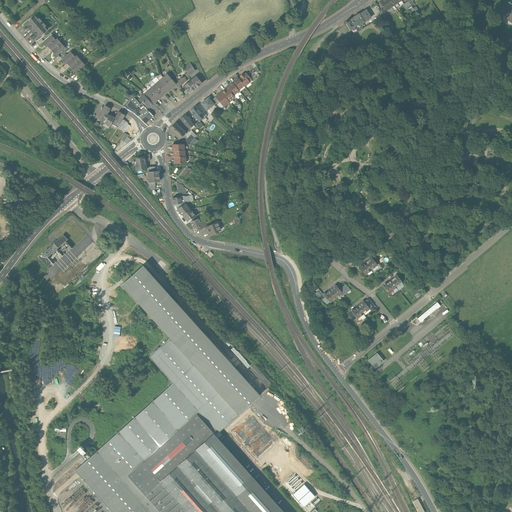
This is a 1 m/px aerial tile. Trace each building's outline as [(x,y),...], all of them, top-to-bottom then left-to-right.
[(389,0),(380,0),(378,1),(384,10),(393,5),(389,0)] [(365,9),(358,13),(357,14),(362,22),(363,22),(363,21),(370,17),(365,9)] [(385,14),(382,9),(379,10),(384,20),(388,18),(385,14)] [(506,13),(502,17),(508,23),(511,19),(509,17),(506,13)] [(35,16),(32,19),(31,18),(29,21),(26,24),(30,27),(33,30),(42,22),(39,18),(38,19),(35,16)] [(353,17),(345,22),(345,21),(344,22),(345,23),(346,23),(350,29),(355,26),(354,25),(357,24),(358,25),(359,24),(354,16),(353,16),(353,17)] [(42,22),(33,30),(36,33),(35,33),(38,37),(41,35),(44,33),(44,32),(47,29),(44,26),(45,25),(42,22)] [(44,41),(43,42),(47,47),(48,46),(55,40),(51,35),(44,41)] [(55,40),(48,46),(52,50),(61,43),(57,38),(55,40)] [(61,43),(52,50),(57,55),(58,54),(65,48),(61,43)] [(62,59),(66,64),(67,63),(67,62),(74,56),(70,52),(62,59)] [(74,56),(67,62),(72,67),(80,60),(76,55),(74,56)] [(80,60),(72,67),(76,72),(79,69),(85,65),(80,60)] [(190,63),(185,67),(186,70),(188,72),(185,74),(187,76),(195,70),(190,63)] [(176,76),(172,69),(167,73),(175,83),(178,81),(178,80),(176,76)] [(249,72),(246,74),(250,78),(252,81),(254,79),(252,76),(249,72)] [(175,83),(167,73),(163,77),(171,87),(175,83)] [(246,73),(244,74),(242,73),(240,75),(241,77),(243,80),(241,81),(244,85),(244,86),(249,82),(248,80),(250,78),(246,74),(246,73)] [(196,76),(190,81),(195,88),(202,83),(196,76)] [(171,87),(163,77),(159,80),(168,90),(171,87)] [(238,78),(237,77),(234,80),(235,81),(237,84),(235,86),(238,90),(244,85),(241,81),(243,80),(241,77),(238,78)] [(168,90),(159,80),(155,84),(164,94),(168,90)] [(190,81),(183,86),(189,93),(195,88),(190,81)] [(232,90),(230,91),(233,95),(239,90),(238,90),(235,86),(237,84),(235,81),(233,83),(232,83),(229,85),(230,86),(232,90)] [(164,94),(155,84),(151,87),(160,97),(164,94)] [(230,86),(225,90),(224,89),(221,92),(228,101),(234,96),(233,95),(230,91),(232,90),(230,86)] [(160,97),(151,87),(147,90),(156,101),(160,97)] [(156,101),(147,90),(143,94),(152,104),(156,101)] [(221,92),(215,97),(219,102),(223,106),(229,102),(228,101),(221,92)] [(152,104),(143,94),(140,97),(143,102),(148,107),(152,104)] [(213,104),(208,97),(201,103),(207,110),(213,104)] [(132,102),(131,101),(128,105),(128,104),(125,108),(135,114),(137,111),(138,110),(136,107),(132,102)] [(98,117),(98,119),(103,122),(104,119),(106,120),(109,115),(107,114),(110,108),(105,105),(98,117)] [(201,112),(196,105),(190,110),(195,117),(199,114),(202,119),(205,117),(201,112)] [(146,109),(144,107),(141,110),(149,119),(152,116),(146,109)] [(138,116),(140,119),(145,123),(149,119),(141,110),(139,112),(141,114),(138,116)] [(118,111),(112,123),(117,127),(119,124),(122,118),(124,114),(118,111)] [(193,125),(185,114),(180,118),(185,125),(186,125),(189,128),(193,125)] [(109,115),(106,120),(105,123),(110,125),(113,119),(114,117),(111,116),(110,116),(109,115)] [(128,122),(122,118),(119,124),(117,127),(118,128),(124,132),(126,130),(126,129),(129,126),(127,124),(128,122)] [(175,122),(168,129),(173,133),(174,135),(179,139),(185,132),(175,122)] [(195,136),(196,135),(191,129),(185,134),(188,137),(185,140),(188,143),(192,139),(195,143),(198,140),(195,136)] [(144,156),(136,157),(137,164),(135,164),(136,170),(145,169),(146,169),(146,167),(145,161),(145,156),(144,156)] [(189,164),(179,177),(183,180),(186,182),(191,175),(188,173),(191,170),(190,169),(193,166),(189,164)] [(156,171),(148,172),(148,176),(147,178),(147,180),(149,180),(149,182),(155,182),(159,181),(158,171),(156,171)] [(180,196),(172,198),(174,204),(182,202),(181,199),(180,196)] [(189,209),(184,203),(177,208),(182,214),(189,209)] [(189,209),(182,214),(187,221),(190,218),(191,219),(196,216),(192,211),(191,211),(189,209)] [(198,218),(190,222),(193,228),(195,227),(197,230),(205,226),(207,225),(204,219),(199,221),(198,218)] [(207,225),(205,226),(210,235),(215,232),(217,231),(221,229),(220,229),(217,221),(207,225)] [(68,240),(63,235),(39,257),(50,269),(55,265),(48,257),(68,240)] [(368,257),(364,261),(370,268),(376,262),(370,255),(367,257),(368,257)] [(364,261),(360,264),(359,263),(357,265),(363,273),(370,268),(364,261)] [(257,397),(260,395),(143,265),(122,284),(171,338),(238,414),(257,397)] [(395,273),(393,274),(393,275),(389,279),(395,285),(401,280),(395,273)] [(389,279),(385,282),(385,281),(383,283),(389,290),(395,285),(389,279)] [(341,291),(334,283),(332,285),(333,286),(329,289),(335,296),(341,291)] [(322,293),(318,288),(313,292),(317,296),(322,293)] [(329,289),(325,292),(324,292),(322,294),(328,301),(335,296),(329,289)] [(373,303),(368,297),(365,298),(363,300),(369,307),(373,303)] [(363,300),(362,299),(360,301),(361,302),(357,305),(362,312),(369,307),(363,300)] [(435,300),(428,305),(431,309),(435,306),(438,304),(435,300)] [(362,312),(357,305),(353,308),(352,307),(349,309),(351,311),(349,313),(349,314),(351,317),(352,317),(355,316),(356,317),(362,312)] [(428,305),(416,316),(419,320),(422,317),(431,309),(428,305)] [(76,473),(111,511),(159,511),(145,495),(137,486),(134,488),(127,481),(130,479),(128,476),(197,415),(214,434),(217,438),(221,434),(219,431),(238,414),(171,338),(149,358),(174,385),(76,473)] [(382,359),(375,351),(367,359),(374,367),(382,359)] [(254,365),(250,369),(266,386),(270,382),(254,365)] [(137,486),(145,495),(214,434),(197,415),(128,476),(130,479),(127,481),(134,488),(137,486)] [(284,511),(217,438),(214,434),(145,495),(159,511),(284,511)] [(292,494),(304,506),(315,496),(295,474),(286,481),(294,489),(293,489),(295,491),(292,494)] [(424,511),(417,498),(412,501),(418,511),(424,511)]
